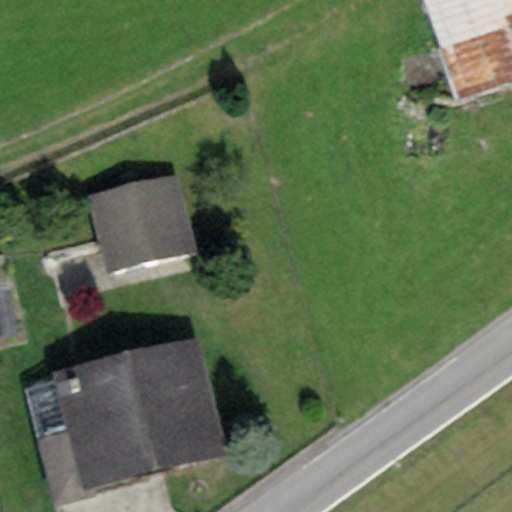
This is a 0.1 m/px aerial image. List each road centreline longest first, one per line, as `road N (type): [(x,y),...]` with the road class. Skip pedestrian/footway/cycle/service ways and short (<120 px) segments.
road 1 (track): [(0,171),(348,0)]
road 2 (tertiary): [(285,511),(511,348)]
